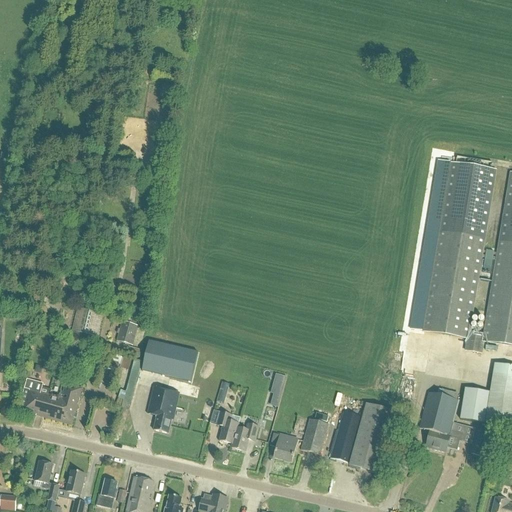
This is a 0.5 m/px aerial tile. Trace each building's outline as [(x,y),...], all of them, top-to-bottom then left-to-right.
[(467,340),(465,352),(482,355),(484,343),(511,347),(511,174),(510,174),(483,338),(469,336),(496,172),(483,170),(484,165),(465,162),(464,167),(452,165),(424,333),(467,340)] [(487,252),(483,272),(491,274),(494,254),(487,252)] [(0,309),(33,315),(37,316),(39,306),(26,303),(28,292),(0,287),(0,309)] [(121,300),(119,307),(131,311),(133,303),(121,300)] [(94,338),(99,316),(82,311),(76,333),(94,338)] [(133,347),(139,327),(122,323),(117,343),(133,347)] [(149,343),(142,372),(191,384),(198,354),(149,343)] [(126,348),(124,354),(136,357),(138,351),(126,348)] [(112,393),(123,360),(112,356),(106,371),(111,372),(107,383),(109,384),(107,391),(112,393)] [(128,413),(141,363),(134,361),(121,411),(128,413)] [(511,428),(511,368),(494,365),(485,425),(511,428)] [(277,376),(275,382),(286,384),(288,378),(277,376)] [(226,399),(229,389),(222,386),(219,397),(226,399)] [(52,391),(42,388),(39,397),(36,396),(37,394),(24,391),(20,404),(24,405),(22,412),(38,417),(37,419),(71,429),(78,406),(76,405),(80,392),(67,387),(61,403),(49,399),(52,391)] [(173,421),(180,395),(154,389),(148,415),(157,417),(154,432),(168,436),(172,421),(173,421)] [(432,451),(435,452),(445,454),(446,454),(446,452),(447,449),(456,451),(459,441),(460,439),(459,439),(450,437),(452,428),(453,425),(459,402),(460,398),(460,397),(441,393),(440,397),(437,397),(429,394),(419,430),(431,433),(426,449),(432,451)] [(275,395),(272,407),(279,409),(282,397),(275,395)] [(379,475),(395,414),(366,406),(362,419),(343,414),(330,462),(379,475)] [(410,420),(412,410),(407,408),(404,419),(410,420)] [(220,443),(233,446),(237,430),(238,430),(241,419),(233,417),(231,424),(230,424),(231,418),(221,415),(217,427),(224,429),(220,443)] [(329,418),(316,415),(315,421),(327,425),(329,418)] [(320,456),(329,426),(309,421),(301,451),(320,456)] [(233,446),(232,450),(245,454),(249,440),(255,441),(258,429),(248,426),(246,432),(238,430),(237,430),(233,446)] [(483,450),(487,434),(475,430),(472,445),(471,447),(483,450)] [(279,436),(274,435),(271,448),(276,449),(274,460),(292,465),(295,452),(298,440),(279,435),(279,436)] [(511,453),(507,452),(502,471),(511,473),(511,468),(511,453)] [(48,502),(56,504),(60,488),(49,485),(54,467),(40,464),(35,483),(43,485),(41,491),(50,493),(48,502)] [(81,497),(86,476),(72,473),(67,493),(81,497)] [(149,511),(151,505),(149,504),(154,483),(135,479),(126,511),(149,511)] [(116,501),(118,493),(117,492),(118,486),(106,483),(102,497),(99,496),(97,507),(112,510),(114,501),(116,501)] [(124,505),(126,493),(120,491),(117,503),(124,505)] [(213,499),(204,497),(203,502),(202,501),(199,511),(225,511),(228,501),(213,497),(213,499)] [(0,511),(6,511),(15,511),(17,499),(1,498),(0,508),(0,511)] [(179,510),(182,500),(169,498),(165,511),(184,511),(185,511),(179,510)] [(511,511),(511,505),(509,505),(509,503),(495,500),(492,511),(511,511)] [(84,511),(86,505),(75,502),(72,511),(84,511)]
